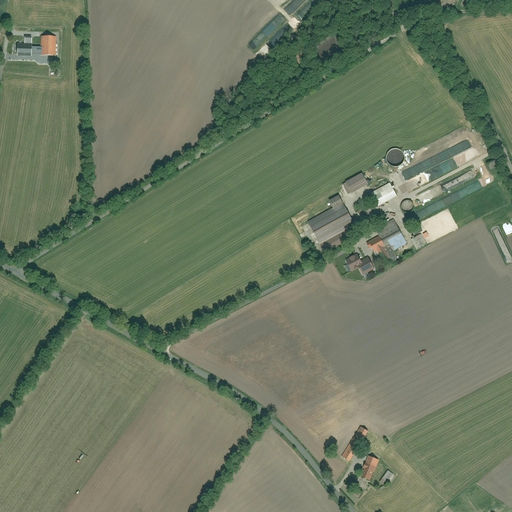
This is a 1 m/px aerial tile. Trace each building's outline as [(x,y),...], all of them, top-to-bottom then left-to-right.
[(31,57),(31,55),(41,55),(41,56),(56,56),(56,38),(42,37),(41,47),(32,47),(32,44),(18,44),(17,57),(31,57)] [(373,194),(380,206),(398,197),(391,185),(373,194)] [(401,209),(403,213),(406,215),(410,214),(414,212),(415,208),(414,204),(411,202),(407,201),(404,203),(402,206),(401,209)] [(345,204),(308,224),(321,246),(357,227),(345,204)] [(376,230),(379,237),(357,249),(363,261),(378,253),(385,266),(398,259),(394,251),(407,244),(394,220),(376,230)] [(412,240),(419,251),(428,246),(421,235),(412,240)] [(361,428),(342,457),(351,462),(369,433),(361,428)] [(384,439),(377,445),(381,450),(388,443),(384,439)] [(369,457),(362,478),(371,482),(378,461),(369,457)] [(389,472),(383,479),(388,483),(394,476),(389,472)]
